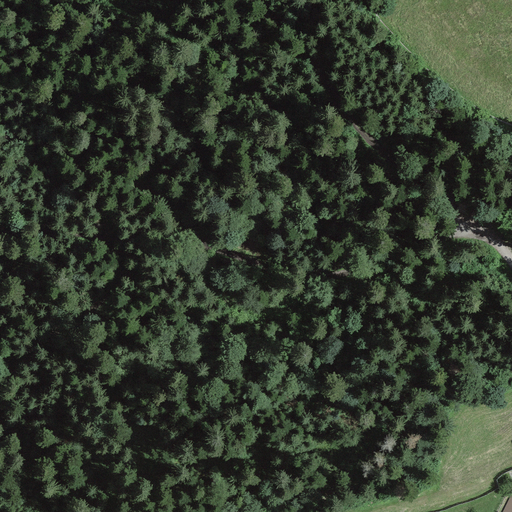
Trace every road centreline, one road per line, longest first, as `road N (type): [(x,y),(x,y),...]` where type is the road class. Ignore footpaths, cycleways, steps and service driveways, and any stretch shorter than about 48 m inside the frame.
road 1 (track): [(511,258),(470,231),(312,267),(215,245),(80,188),(0,121)]
road 2 (track): [(470,231),(376,135),(266,0)]
